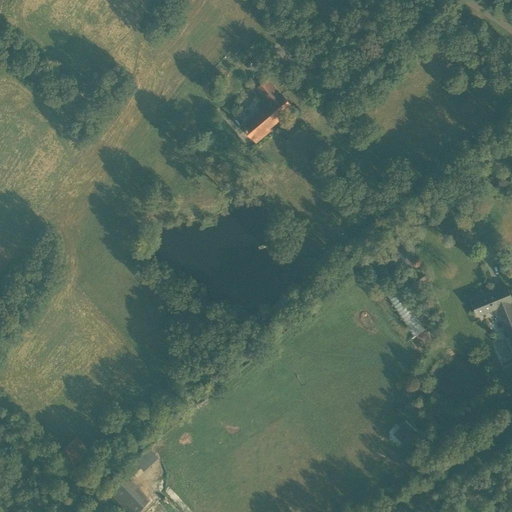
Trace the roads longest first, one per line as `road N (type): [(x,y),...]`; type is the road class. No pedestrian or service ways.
road 1 (track): [(158,0),(130,88),(53,197),(66,263)]
road 2 (track): [(384,511),(511,427)]
